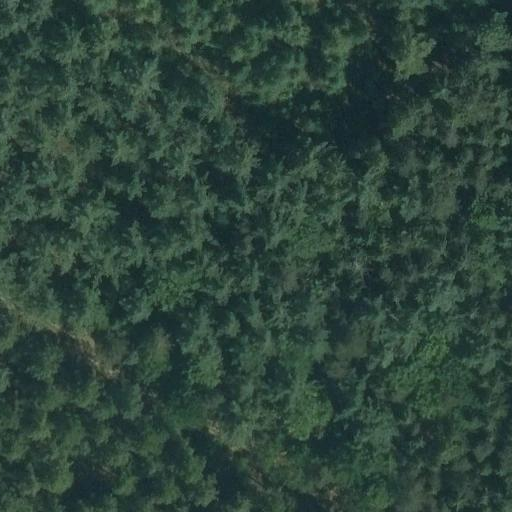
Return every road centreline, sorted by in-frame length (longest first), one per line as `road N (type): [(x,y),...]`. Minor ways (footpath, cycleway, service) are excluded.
road 1 (track): [(78,326),(243,187),(511,8)]
road 2 (track): [(405,511),(78,326),(0,270)]
